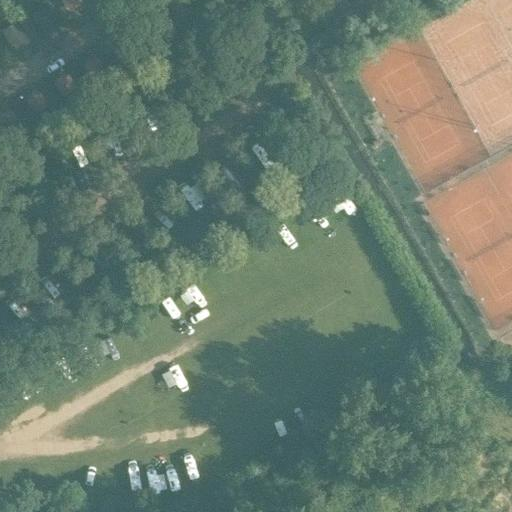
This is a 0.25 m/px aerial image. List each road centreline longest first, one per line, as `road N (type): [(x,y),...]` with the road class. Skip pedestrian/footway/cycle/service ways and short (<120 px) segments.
road 1 (unclassified): [(8,449),(70,465),(136,454),(293,382),(355,333),(358,298),(337,274),(309,263),(208,327)]
road 2 (unclassified): [(208,327),(8,449)]
